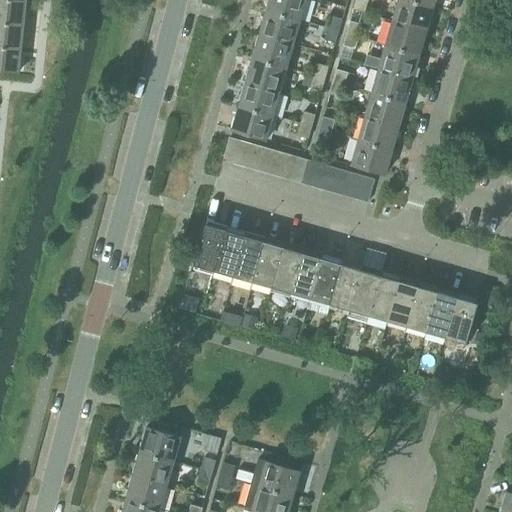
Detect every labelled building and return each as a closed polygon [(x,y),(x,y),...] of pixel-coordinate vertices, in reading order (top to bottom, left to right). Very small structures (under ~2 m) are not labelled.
[(0,0),(0,21),(24,24),(26,0),(0,0)] [(269,0),(267,10),(301,20),(306,0),(269,0)] [(412,0),(398,0),(393,20),(427,30),(434,6),(412,0)] [(267,10),(260,34),(294,43),(301,20),(267,10)] [(332,15),(328,27),(339,31),(343,19),(332,15)] [(393,20),(386,44),(420,54),(427,30),(393,20)] [(0,21),(0,45),(22,48),(24,24),(0,21)] [(351,21),(348,33),(359,36),(362,24),(351,21)] [(339,31),(328,27),(325,39),(336,42),(339,31)] [(359,36),(348,33),(344,45),(355,48),(359,36)] [(260,34),(253,57),(288,67),(294,43),(260,34)] [(386,44),(379,68),(414,78),(420,54),(386,44)] [(22,48),(0,45),(0,70),(19,72),(22,48)] [(253,57),(246,81),(281,91),(288,67),(253,57)] [(318,63),(315,75),(326,78),(329,66),(318,63)] [(379,68),(372,92),(407,102),(414,78),(379,68)] [(337,69),(334,80),(345,84),(349,72),(337,69)] [(326,78),(315,75),(311,87),(322,90),(326,78)] [(345,84),(334,80),(330,92),(342,96),(345,84)] [(246,81),(239,105),(274,115),(281,91),(246,81)] [(372,92),(365,115),(400,125),(407,102),(372,92)] [(274,115),(239,105),(232,129),(267,139),(274,115)] [(304,111),(301,123),(312,126),(316,114),(304,111)] [(365,115),(359,139),(393,149),(400,125),(365,115)] [(324,116),(320,128),(332,132),(335,119),(324,116)] [(312,126),(301,123),(298,135),(309,138),(312,126)] [(332,132),(320,128),(317,140),(328,143),(332,132)] [(224,160),(235,163),(241,140),(230,137),(224,160)] [(393,149),(359,139),(352,164),(386,174),(393,149)] [(235,163),(246,166),(253,143),(241,140),(235,163)] [(246,166),(257,170),(264,147),(253,143),(246,166)] [(257,170),(268,173),(275,150),(264,147),(257,170)] [(268,173),(279,176),(286,153),(275,150),(268,173)] [(279,176),(290,179),(297,156),(286,153),(279,176)] [(290,179),(302,182),(308,159),(297,156),(290,179)] [(302,182),(313,186),(319,163),(308,159),(302,182)] [(313,186),(324,189),(331,166),(319,163),(313,186)] [(324,189),(335,192),(342,169),(331,166),(324,189)] [(335,192),(346,195),(353,172),(342,169),(335,192)] [(346,195),(357,199),(364,176),(353,172),(346,195)] [(364,176),(357,199),(368,202),(375,179),(364,176)] [(194,264),(215,270),(227,230),(206,224),(194,264)] [(213,277),(232,282),(246,235),(227,230),(215,270),(213,277)] [(252,288),(254,281),(265,241),(246,235),(232,282),(252,288)] [(254,281),(273,287),(284,246),(265,241),(254,281)] [(273,287),(292,292),(304,252),(284,246),(273,287)] [(292,292),(311,298),(323,258),(304,252),(292,292)] [(311,298),(330,303),(342,263),(323,258),(311,298)] [(330,303),(350,309),(361,269),(342,263),(330,303)] [(367,322),(367,321),(380,274),(361,269),(350,309),(347,316),(367,322)] [(386,327),(388,320),(400,280),(380,274),(367,321),(386,327)] [(388,320),(407,325),(419,285),(400,280),(388,320)] [(407,325),(427,331),(438,291),(419,285),(407,325)] [(491,289),(488,297),(496,300),(499,291),(491,289)] [(427,331),(446,336),(457,296),(438,291),(427,331)] [(186,296),(183,307),(196,311),(199,300),(186,296)] [(457,296),(446,336),(467,342),(478,302),(457,296)] [(245,315),(242,324),(254,327),(256,318),(245,315)] [(283,326),(280,335),(294,339),(296,330),(283,326)] [(440,365),(436,380),(470,389),(474,375),(440,365)] [(147,426),(140,451),(175,461),(182,436),(147,426)] [(140,451),(133,475),(168,484),(175,461),(140,451)] [(205,457),(202,468),(213,472),(216,460),(205,457)] [(238,469),(236,478),(252,483),(294,495),(301,470),(259,458),(254,474),(238,469)] [(224,462),(221,474),(232,477),(236,465),(224,462)] [(213,472),(202,468),(198,480),(210,484),(213,472)] [(232,477),(221,474),(217,486),(229,489),(232,477)] [(133,475),(126,498),(161,508),(168,484),(133,475)] [(245,506),(253,509),(264,511),(289,511),(294,495),(252,483),(245,506)] [(511,511),(511,492),(507,491),(500,511),(511,511)] [(126,498),(122,511),(159,511),(161,508),(126,498)]
